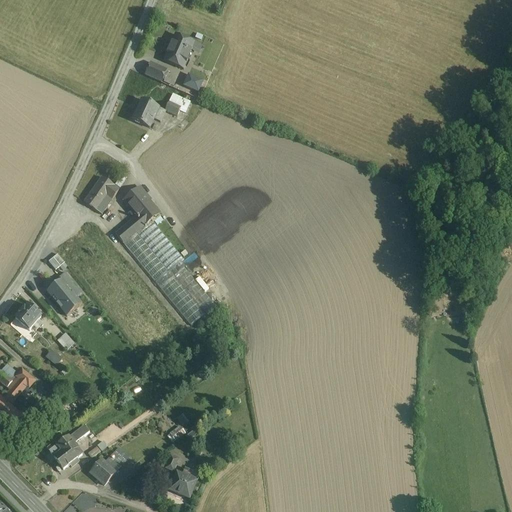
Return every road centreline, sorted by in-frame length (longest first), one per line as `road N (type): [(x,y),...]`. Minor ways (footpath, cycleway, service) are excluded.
road 1 (residential): [(153,0),(52,237),(0,312)]
road 2 (residential): [(149,511),(74,485),(35,507)]
